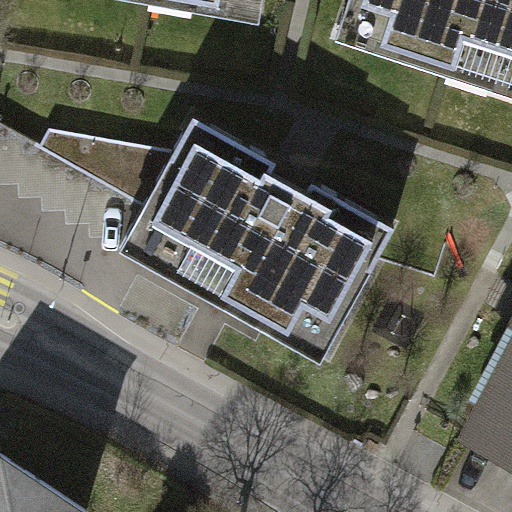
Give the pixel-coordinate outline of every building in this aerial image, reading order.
[(158,0),(260,18),(263,0),(158,0)] [(511,0),(346,0),(335,36),(511,93),(511,0)] [(275,154),(191,108),(167,149),(49,126),(38,146),(138,201),(115,243),(317,355),(393,220),(309,173),(303,183),(269,164),(275,154)] [(511,323),(455,429),(511,459),(511,323)] [(89,511),(0,456),(0,511),(89,511)]
